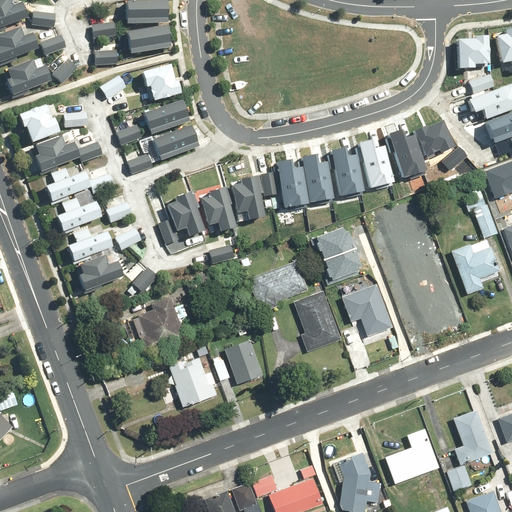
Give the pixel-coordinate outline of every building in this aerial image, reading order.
[(18,0),(0,0),(0,29),(26,19),(18,0)] [(116,2),(116,20),(125,20),(125,27),(147,28),(147,24),(165,25),(166,3),(116,2)] [(32,13),(31,26),(53,29),(54,15),(32,13)] [(113,21),(92,25),(93,33),(94,38),(115,34),(113,21)] [(494,34),(499,61),(510,59),(511,68),(511,24),(501,26),(503,33),(494,34)] [(169,50),(166,28),(126,33),(129,56),(169,50)] [(0,63),(36,50),(31,35),(22,38),(19,29),(0,35),(0,63)] [(456,38),(456,67),(472,67),(472,64),(485,64),(485,34),(471,34),(471,37),(456,38)] [(39,43),(44,57),(65,49),(60,36),(39,43)] [(116,48),(94,49),(95,58),(95,62),(117,61),(116,48)] [(51,76),(60,85),(76,69),(66,60),(51,76)] [(5,82),(11,97),(49,83),(43,68),(35,71),(31,61),(5,71),(9,80),(5,82)] [(139,71),(145,90),(147,89),(152,104),(181,95),(174,72),(170,74),(168,67),(153,72),(152,67),(139,71)] [(488,72),(468,78),(472,90),(492,83),(488,72)] [(106,101),(125,87),(117,75),(97,88),(106,101)] [(479,108),(483,117),(511,106),(511,91),(509,84),(467,99),(471,111),(479,108)] [(134,118),(137,125),(113,134),(118,148),(151,135),(180,124),(172,103),(134,118)] [(24,129),(30,145),(58,134),(52,120),(46,106),(17,117),(22,130),(24,129)] [(86,110),(64,111),(64,120),(64,124),(86,123),(86,110)] [(511,111),(484,121),(490,141),(511,133),(511,111)] [(423,125),(413,130),(424,153),(439,146),(442,151),(453,146),(441,120),(424,128),(423,125)] [(128,175),(152,165),(193,149),(185,129),(154,141),(120,154),(128,175)] [(385,135),(401,177),(423,169),(410,134),(401,137),(399,130),(385,135)] [(60,138),(31,149),(35,157),(32,158),(38,174),(78,159),(75,151),(73,144),(63,147),(60,138)] [(358,143),(368,187),(391,181),(382,145),(374,147),(372,139),(358,143)] [(96,143),(75,151),(78,159),(80,163),(100,156),(96,143)] [(330,148),(337,193),(360,189),(354,152),(345,154),(344,146),(330,148)] [(457,146),(442,159),(450,169),(465,155),(457,146)] [(301,156),(308,201),(331,197),(325,160),(316,162),(315,154),(301,156)] [(511,158),(482,170),(492,197),(511,190),(511,158)] [(275,161),(282,206),(305,202),(299,165),(290,166),(289,159),(275,161)] [(44,188),(51,206),(66,200),(65,198),(88,189),(78,164),(50,175),(53,185),(44,188)] [(273,173),(260,175),(263,197),(277,195),(273,173)] [(113,187),(107,174),(88,182),(93,195),(113,187)] [(236,188),(229,190),(237,217),(249,213),(252,224),(264,220),(252,180),(235,185),(236,188)] [(486,205),(479,187),(468,191),(471,200),(463,203),(467,214),(473,211),(483,239),(497,234),(487,205),(486,205)] [(207,198),(200,200),(208,227),(220,223),(223,234),(235,231),(223,190),(206,195),(207,198)] [(90,193),(61,204),(65,214),(55,218),(61,234),(101,218),(90,193)] [(159,225),(167,246),(202,233),(188,194),(172,200),(174,204),(165,208),(170,221),(159,225)] [(122,195),(105,202),(108,210),(104,211),(109,224),(130,216),(122,195)] [(131,222),(113,230),(117,238),(113,239),(120,252),(141,242),(131,222)] [(110,249),(100,223),(72,234),(76,243),(65,248),(71,264),(110,249)] [(313,235),(329,279),(360,268),(345,224),(313,235)] [(511,224),(501,229),(511,259),(511,224)] [(224,248),(221,239),(206,245),(209,253),(206,254),(211,266),(232,258),(228,246),(224,248)] [(480,282),(499,275),(486,240),(450,253),(466,296),(483,290),(480,282)] [(383,281),(374,251),(362,254),(371,285),(383,281)] [(102,257),(78,267),(82,276),(77,278),(83,293),(123,277),(116,261),(106,265),(102,257)] [(277,303),(306,291),(294,261),(248,279),(262,314),(279,308),(277,303)] [(139,296),(156,278),(145,267),(128,286),(139,296)] [(408,267),(393,273),(397,283),(395,284),(410,322),(436,311),(433,303),(440,300),(427,270),(412,276),(408,267)] [(216,296),(227,291),(222,280),(214,283),(209,270),(183,280),(190,297),(213,288),(216,296)] [(360,320),(366,337),(391,328),(375,286),(341,298),(350,324),(360,320)] [(323,291),(293,301),(303,333),(299,334),(305,354),(340,342),(323,291)] [(178,323),(186,319),(181,306),(173,310),(168,299),(149,307),(151,311),(130,319),(146,358),(186,342),(178,323)] [(262,378),(249,341),(223,350),(236,387),(262,378)] [(219,361),(217,356),(210,359),(220,383),(230,379),(222,360),(219,361)] [(214,385),(210,374),(206,375),(200,359),(189,362),(191,366),(185,369),(182,362),(167,367),(181,409),(216,397),(212,386),(214,385)] [(153,391),(145,369),(122,377),(129,399),(153,391)] [(511,393),(511,385),(501,390),(504,397),(511,393)] [(502,408),(511,403),(511,393),(504,397),(498,400),(502,408)] [(492,452),(474,410),(451,420),(461,444),(451,448),(459,466),(464,463),(492,452)] [(511,412),(497,419),(507,444),(511,441),(511,412)] [(0,434),(8,427),(0,417),(0,434)] [(436,468),(422,430),(405,436),(409,447),(383,457),(393,484),(436,468)] [(368,482),(369,474),(362,453),(336,462),(341,474),(336,510),(349,511),(364,511),(366,501),(377,503),(379,483),(368,482)] [(459,466),(444,472),(453,493),(473,485),(464,463),(459,466)] [(316,474),(311,464),(299,469),(303,479),(276,490),(267,494),(274,511),(300,511),(322,503),(311,476),(316,474)] [(276,490),(270,474),(250,482),(257,498),(267,494),(276,490)] [(248,481),(230,488),(239,511),(242,511),(257,507),(248,481)] [(448,488),(439,491),(444,504),(452,501),(448,488)] [(464,502),(468,511),(464,511),(511,511),(509,511),(501,511),(493,491),(464,502)] [(233,511),(227,492),(205,500),(209,511),(233,511)]
